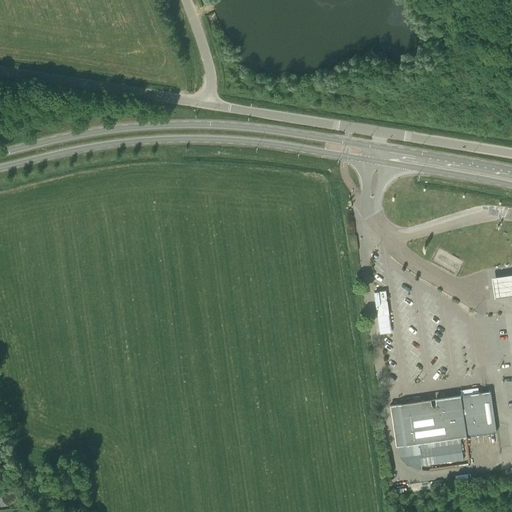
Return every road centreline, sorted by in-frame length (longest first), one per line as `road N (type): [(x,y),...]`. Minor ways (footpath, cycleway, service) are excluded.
road 1 (primary): [(0,169),(82,149),(198,138),(511,186)]
road 2 (primary): [(373,145),(168,124),(0,153)]
road 3 (unclassified): [(206,105),(0,71)]
road 4 (unclassified): [(383,131),(206,105)]
road 5 (unclassified): [(511,154),(383,131)]
road 6 (primary): [(511,172),(386,147)]
